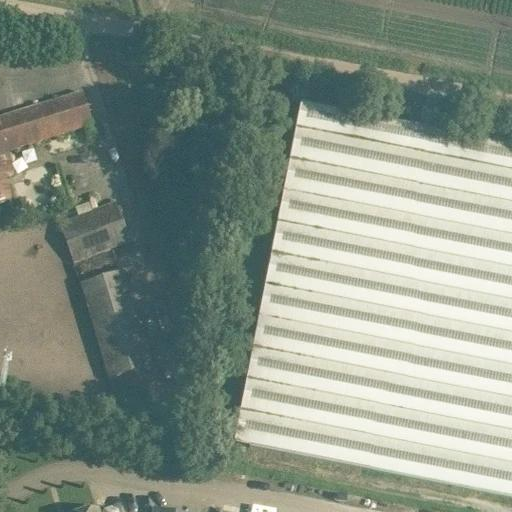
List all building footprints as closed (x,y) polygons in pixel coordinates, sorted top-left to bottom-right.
[(0,204),(3,204),(12,201),(5,178),(14,175),(7,152),(92,125),(88,113),(82,94),(0,118),(0,204)] [(511,146),(300,105),(233,446),(496,498),(511,501),(511,146)] [(115,203),(57,225),(73,265),(130,244),(115,203)] [(152,368),(123,272),(79,285),(108,381),(152,368)] [(14,391),(11,411),(22,413),(26,393),(14,391)]
